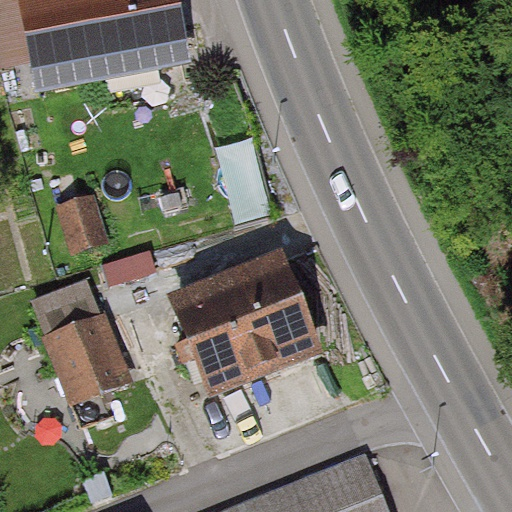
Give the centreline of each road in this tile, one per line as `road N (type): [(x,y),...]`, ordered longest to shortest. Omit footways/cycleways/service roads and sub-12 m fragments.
road 1 (secondary): [(456,392),(358,208),(275,0)]
road 2 (residential): [(456,392),(152,511)]
